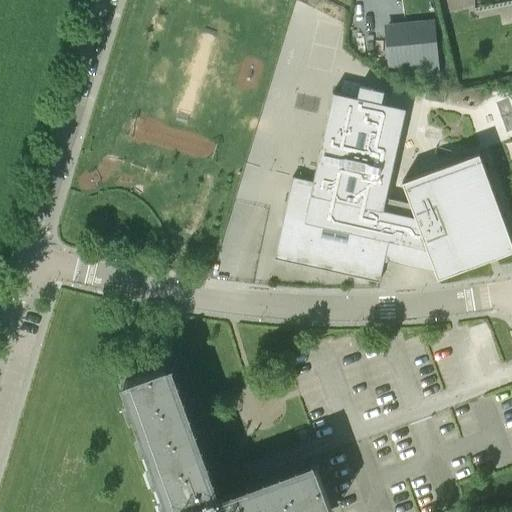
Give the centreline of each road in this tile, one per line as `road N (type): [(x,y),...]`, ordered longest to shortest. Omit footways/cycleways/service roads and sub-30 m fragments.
road 1 (residential): [(27,253),(224,303),(386,304),(511,291)]
road 2 (residential): [(104,0),(27,253)]
